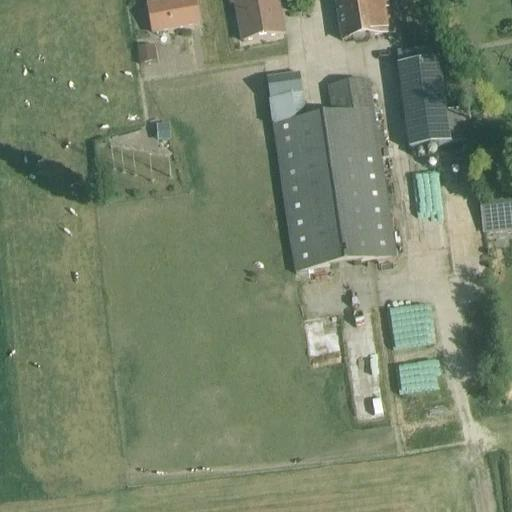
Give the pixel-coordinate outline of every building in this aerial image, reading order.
[(191,0),(154,7),(159,33),(199,26),(194,0),(191,0)] [(241,44),(285,37),(278,0),(228,0),(230,6),(234,6),(241,44)] [(335,0),(342,43),(394,35),(388,0),(335,0)] [(157,63),(155,45),(139,47),(140,64),(157,63)] [(417,50),(397,53),(399,67),(410,151),(452,145),(447,113),(440,61),(439,61),(437,47),(417,50)] [(478,52),(463,53),(465,67),(479,65),(478,52)] [(266,83),(269,107),(301,102),(297,78),(266,83)] [(295,277),(393,262),(365,86),(326,92),(330,120),(271,130),(295,277)] [(511,189),(479,192),(483,235),(511,232),(511,189)]
